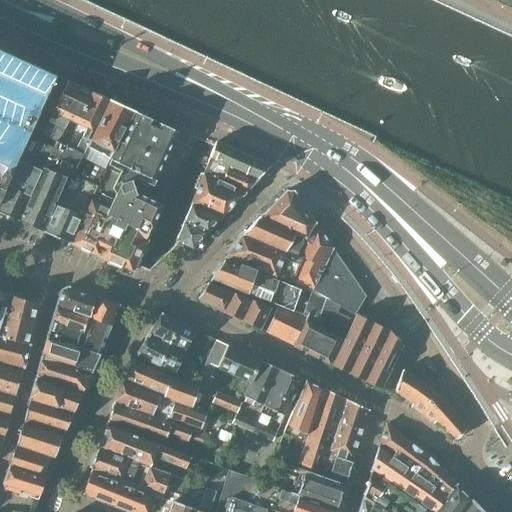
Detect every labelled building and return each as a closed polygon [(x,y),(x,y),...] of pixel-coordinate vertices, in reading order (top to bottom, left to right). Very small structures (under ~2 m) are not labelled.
[(31,137),(59,78),(0,50),(0,188),(7,192),(31,137)] [(59,78),(31,137),(54,148),(58,142),(52,139),(77,86),(59,78)] [(96,94),(77,86),(52,139),(58,142),(68,147),(96,94)] [(113,102),(96,94),(68,147),(85,155),(95,136),(113,102)] [(137,113),(135,112),(113,102),(95,136),(85,155),(84,158),(107,169),(108,166),(109,167),(122,141),(137,113)] [(97,192),(72,244),(96,256),(133,271),(136,265),(140,256),(144,254),(147,249),(145,244),(147,240),(146,240),(151,228),(152,228),(163,205),(139,194),(144,185),(144,182),(145,182),(144,179),(149,179),(156,181),(179,133),(137,113),(122,141),(109,167),(108,166),(107,169),(97,192)] [(7,192),(0,207),(0,213),(18,221),(19,222),(37,185),(54,148),(31,137),(7,192)] [(47,233),(84,158),(85,155),(68,147),(58,142),(54,148),(37,185),(19,222),(47,233)] [(266,165),(216,142),(210,157),(256,180),(267,170),(266,165)] [(258,181),(256,180),(210,157),(203,175),(244,195),(258,181)] [(72,244),(97,192),(107,169),(84,158),(47,233),(72,244)] [(244,195),(203,175),(191,205),(219,220),(244,195)] [(293,192),(285,191),(261,215),(304,237),(307,239),(314,223),(293,192)] [(177,239),(192,247),(219,220),(191,205),(177,239)] [(304,237),(261,215),(245,233),(295,255),(304,237)] [(306,260),(294,284),(312,291),(313,289),(333,250),(314,223),(307,239),(304,237),(295,255),(306,260)] [(277,278),(294,284),(306,260),(295,255),(245,233),(227,258),(277,278)] [(365,297),(333,250),(313,289),(354,316),(365,297)] [(300,292),(224,261),(211,279),(278,306),(292,311),(300,292)] [(219,309),(229,292),(208,284),(198,299),(219,309)] [(57,305),(90,319),(97,297),(68,287),(61,290),(57,305)] [(0,321),(9,296),(9,295),(0,292),(0,321)] [(240,320),(250,300),(229,292),(219,309),(240,320)] [(39,305),(9,296),(0,321),(0,335),(29,345),(39,305)] [(81,348),(100,354),(101,354),(119,308),(119,306),(97,297),(90,319),(81,348)] [(250,300),(240,320),(260,330),(271,309),(250,300)] [(81,348),(90,319),(57,305),(47,337),(42,356),(92,372),(99,357),(100,354),(81,348)] [(293,346),(306,317),(278,306),(265,332),(293,346)] [(186,352),(196,331),(162,314),(161,314),(149,335),(186,352)] [(344,341),(360,349),(372,322),(357,315),(344,341)] [(389,331),(372,322),(360,349),(376,357),(389,331)] [(306,323),(294,347),(329,363),(340,340),(306,323)] [(389,331),(376,357),(393,365),(402,346),(390,331),(389,331)] [(0,335),(0,360),(23,368),(29,345),(0,335)] [(136,355),(175,374),(186,352),(149,335),(136,355)] [(348,373),(360,349),(344,341),(332,365),(348,373)] [(261,361),(228,346),(216,371),(250,387),(261,361)] [(376,357),(360,349),(348,373),(365,381),(376,357)] [(37,376),(83,390),(91,372),(42,356),(37,376)] [(376,357),(365,381),(381,389),(393,366),(376,357)] [(22,372),(23,368),(0,360),(0,390),(15,395),(22,372)] [(134,360),(122,381),(208,413),(234,423),(243,403),(222,394),(173,376),(134,360)] [(280,370),(261,361),(250,387),(243,403),(262,412),(280,370)] [(301,379),(280,370),(262,412),(283,420),(301,379)] [(423,416),(437,394),(402,371),(395,391),(413,403),(411,407),(423,416)] [(31,399),(73,413),(81,394),(36,379),(30,399),(31,399)] [(208,413),(122,381),(114,402),(192,431),(200,434),(208,413)] [(274,455),(298,464),(323,389),(305,381),(294,408),(294,407),(283,433),(284,433),(274,455)] [(323,389),(298,464),(321,472),(345,399),(323,389)] [(0,413),(9,416),(15,395),(0,390),(0,413)] [(437,394),(423,416),(434,424),(437,421),(457,439),(467,430),(437,394)] [(64,435),(64,433),(65,433),(74,413),(73,413),(31,399),(25,418),(24,422),(25,422),(39,427),(64,435)] [(353,460),(369,410),(346,400),(321,472),(347,480),(353,460)] [(192,431),(114,402),(108,422),(163,443),(167,436),(186,443),(192,431)] [(25,422),(24,425),(23,424),(18,440),(17,444),(48,454),(48,455),(55,458),(63,437),(64,435),(39,427),(25,422)] [(379,447),(449,498),(449,499),(456,485),(432,459),(385,425),(379,447)] [(189,457),(106,426),(99,447),(178,477),(181,471),(183,472),(189,457)] [(17,444),(16,448),(9,468),(24,472),(39,477),(44,462),(45,463),(48,455),(48,454),(17,444)] [(182,504),(188,482),(178,477),(99,447),(92,469),(133,485),(132,488),(149,495),(150,493),(152,493),(173,501),(182,504)] [(442,511),(449,499),(449,498),(379,447),(371,471),(427,508),(432,511),(442,511)] [(337,510),(345,485),(280,462),(272,487),(280,489),(337,510)] [(40,496),(46,479),(39,477),(24,472),(9,468),(3,484),(4,484),(2,489),(20,494),(21,490),(40,496)] [(133,485),(92,469),(82,494),(126,511),(144,511),(152,493),(150,493),(149,495),(132,488),(133,485)] [(363,497),(388,511),(424,511),(427,508),(371,471),(363,497)] [(465,511),(471,500),(456,485),(449,499),(442,511),(465,511)] [(335,511),(337,510),(280,489),(275,502),(291,510),(290,511),(335,511)] [(144,511),(169,511),(173,501),(152,493),(144,511)] [(388,511),(363,497),(358,511),(388,511)] [(266,511),(267,511),(231,499),(225,511),(266,511)] [(482,511),(471,500),(465,511),(482,511)] [(173,501),(169,511),(192,511),(194,509),(182,504),(173,501)]
